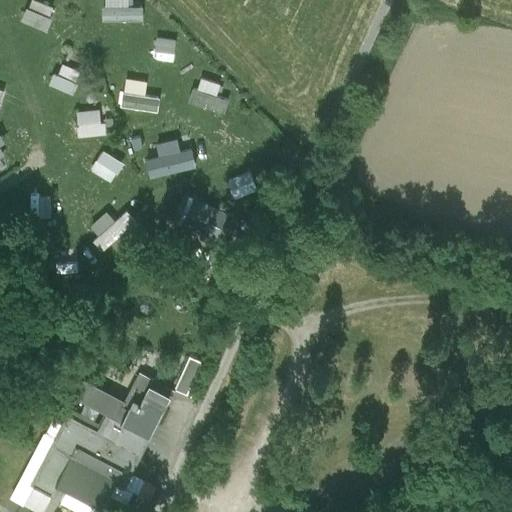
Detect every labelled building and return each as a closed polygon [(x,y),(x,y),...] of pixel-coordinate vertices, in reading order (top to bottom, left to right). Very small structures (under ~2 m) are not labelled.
[(49,29),(58,6),(41,0),(32,0),(25,20),(49,29)] [(133,5),(132,0),(105,0),(106,18),(146,17),(146,5),(133,5)] [(177,59),(178,38),(155,36),(154,58),(177,59)] [(81,71),(62,64),(55,84),(74,91),(81,71)] [(200,74),(190,99),(227,114),(234,96),(222,91),(225,84),(200,74)] [(122,105),(161,111),(163,96),(148,93),(150,80),(127,76),(122,105)] [(0,86),(0,116),(0,117),(9,90),(0,86)] [(100,107),(78,110),(81,136),(109,132),(107,119),(102,120),(100,107)] [(0,158),(12,153),(3,132),(0,132),(0,158)] [(146,160),(151,177),(201,164),(193,134),(159,143),(162,155),(146,160)] [(251,170),(226,179),(233,198),(258,189),(251,170)] [(224,214),(195,201),(185,222),(214,236),(224,214)] [(91,226),(99,233),(93,240),(106,251),(136,218),(128,210),(120,219),(108,208),(91,226)] [(189,356),(174,388),(186,394),(202,361),(189,356)] [(128,409),(155,423),(170,394),(151,384),(153,379),(139,372),(125,400),(122,406),(128,409)] [(151,384),(170,394),(174,388),(154,378),(153,379),(151,384)] [(128,409),(122,406),(125,400),(86,379),(76,397),(110,415),(122,422),(128,409)] [(122,422),(148,436),(155,423),(128,409),(122,422)] [(123,485),(148,436),(122,422),(110,415),(100,433),(96,431),(95,434),(66,419),(63,424),(36,477),(33,482),(53,493),(52,495),(62,500),(67,489),(102,507),(114,481),(123,485)] [(25,472),(36,477),(63,424),(53,419),(25,472)] [(37,511),(43,511),(52,495),(53,493),(33,482),(22,504),(37,511)] [(98,511),(102,507),(67,489),(62,500),(85,511),(98,511)]
